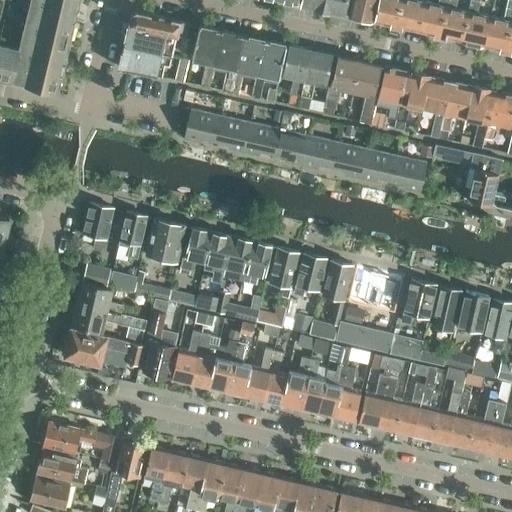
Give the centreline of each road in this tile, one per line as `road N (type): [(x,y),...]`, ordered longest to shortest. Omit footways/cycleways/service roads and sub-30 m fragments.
road 1 (residential): [(16,377),(511,494)]
road 2 (residential): [(511,72),(185,0)]
road 3 (residential): [(16,377),(56,201),(0,186)]
